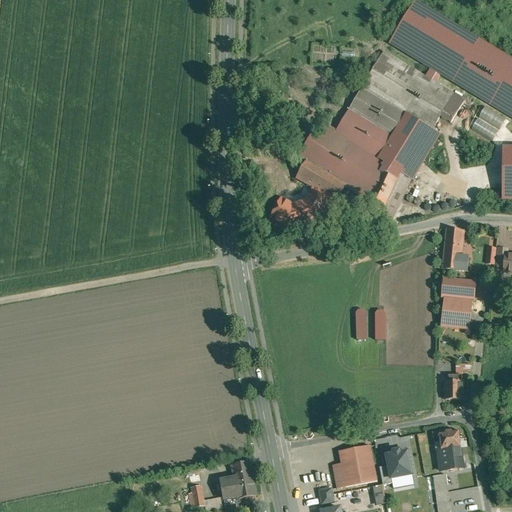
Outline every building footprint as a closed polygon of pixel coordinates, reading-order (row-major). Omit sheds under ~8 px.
[(511,60),(416,3),(389,46),(511,119),(511,60)] [(313,44),(311,64),(326,65),(326,62),(338,63),(338,56),(326,55),(327,45),(313,44)] [(337,132),(336,133),(379,159),(379,158),(406,115),(432,130),(453,95),(385,54),(337,132)] [(284,96),(273,95),(269,121),(280,122),(284,96)] [(496,141),(501,131),(502,132),(508,120),(485,108),(474,130),(496,141)] [(432,130),(406,115),(379,158),(405,174),(407,171),(432,130)] [(410,173),(407,171),(405,174),(379,158),(379,159),(336,133),(336,132),(337,132),(321,122),(300,157),(307,162),(308,160),(334,177),(353,146),(384,165),(384,164),(402,173),(409,176),(410,173)] [(511,150),(503,151),(502,203),(511,203),(511,150)] [(334,177),(308,160),(307,162),(297,178),(314,187),(306,202),(293,206),(299,226),(320,220),(333,197),(337,200),(347,185),(334,177)] [(402,173),(384,164),(384,165),(364,208),(381,217),(402,173)] [(402,173),(381,217),(392,222),(413,178),(409,176),(402,173)] [(464,232),(447,230),(447,232),(446,242),(446,247),(445,256),(445,258),(444,268),(443,268),(443,269),(468,272),(469,258),(462,257),(464,232)] [(497,249),(489,248),(487,264),(495,265),(497,249)] [(508,250),(499,249),(497,267),(505,268),(506,255),(507,255),(508,250)] [(477,282),(444,279),(442,298),(473,301),(475,301),(477,282)] [(473,301),(445,298),(442,327),(470,329),(473,301)] [(359,345),(360,375),(371,375),(370,345),(359,345)] [(462,380),(462,376),(453,376),(453,382),(446,382),(446,400),(462,400),(462,390),(465,389),(465,380),(462,380)] [(452,431),(446,432),(446,433),(439,434),(442,450),(438,451),(441,471),(447,470),(464,468),(459,431),(452,432),(452,431)] [(371,446),(339,452),(342,464),(333,466),(337,490),(378,482),(371,446)] [(413,449),(389,454),(394,480),(418,476),(413,449)] [(232,467),(235,479),(221,482),(224,497),(226,504),(227,504),(227,503),(234,502),(234,504),(240,503),(240,499),(257,495),(251,463),(232,467)] [(451,511),(446,475),(433,477),(438,511),(451,511)] [(202,486),(192,488),(193,494),(189,494),(192,509),(205,506),(204,501),(202,486)] [(332,489),(320,491),(321,498),(333,495),(332,489)] [(333,495),(321,498),(323,505),(335,503),(333,495)] [(224,497),(204,501),(205,506),(206,511),(226,507),(226,504),(224,497)]
